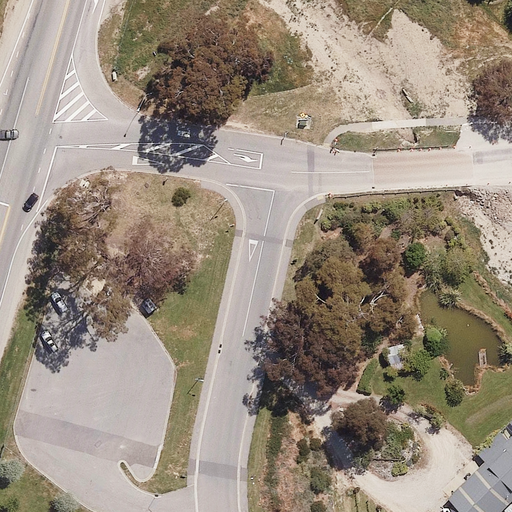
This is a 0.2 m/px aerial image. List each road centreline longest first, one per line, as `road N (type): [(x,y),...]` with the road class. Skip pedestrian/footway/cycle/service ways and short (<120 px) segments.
road 1 (residential): [(277,170),(220,456),(222,511)]
road 2 (residential): [(277,170),(511,162)]
road 3 (residential): [(96,0),(84,46),(87,71),(147,153)]
road 4 (primary): [(25,154),(67,0)]
road 5 (residential): [(147,153),(277,170)]
road 6 (residential): [(25,154),(57,146),(147,153)]
